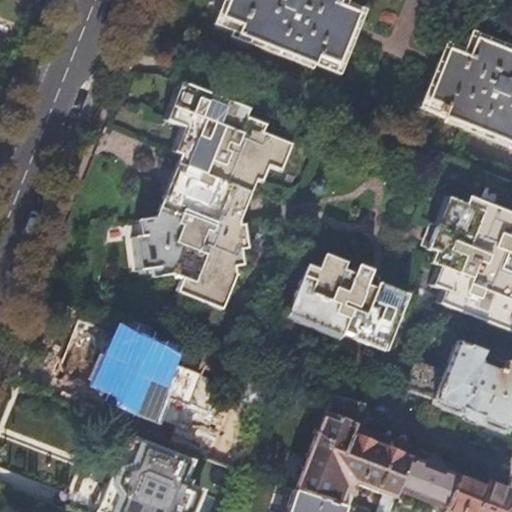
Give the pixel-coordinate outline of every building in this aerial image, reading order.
[(224,0),(218,17),(238,26),(234,35),(312,67),(316,57),(336,65),(357,13),(337,5),(338,0),(224,0)] [(445,49),(423,102),(438,107),(436,114),(442,116),(441,119),(511,148),(511,55),(472,39),(465,58),(445,49)] [(143,238),(138,239),(142,272),(156,270),(158,278),(169,276),(179,280),(174,293),(204,305),(210,290),(225,296),(233,277),(231,269),(237,267),(234,253),(240,251),(236,223),(223,218),(234,190),(241,193),(247,179),(254,182),(260,166),(273,172),(284,145),(256,133),(259,125),(240,117),(243,109),(184,85),(168,123),(185,130),(175,155),(178,156),(174,166),(184,170),(171,201),(160,201),(153,219),(141,221),(143,238)] [(435,226),(425,251),(440,257),(436,268),(442,271),(434,290),(446,295),(441,308),(507,334),(511,321),(511,303),(506,301),(510,289),(511,290),(511,277),(507,275),(511,261),(511,226),(509,225),(511,218),(511,217),(473,201),(469,209),(451,202),(440,228),(435,226)] [(307,264),(286,316),(341,337),(342,335),(366,344),(368,339),(387,347),(406,297),(376,285),(378,280),(369,277),(370,274),(356,268),(352,277),(342,273),(342,270),(321,262),(318,269),(307,264)] [(128,322),(122,319),(115,337),(121,340),(128,322)] [(157,344),(161,335),(128,322),(121,340),(115,337),(109,339),(104,352),(106,357),(109,358),(99,385),(118,393),(125,396),(121,405),(152,417),(161,396),(155,394),(168,362),(173,364),(178,353),(157,344)] [(511,368),(503,364),(499,373),(496,372),(495,375),(475,367),(480,355),(446,342),(435,370),(412,361),(401,389),(430,401),(428,406),(503,436),(511,412),(511,368)] [(272,380),(253,372),(241,402),(261,409),(272,380)] [(337,377),(329,397),(362,406),(368,390),(337,377)] [(114,402),(121,405),(125,396),(118,393),(114,402)] [(329,397),(293,491),(345,508),(345,509),(349,499),(344,489),(354,485),(382,495),(375,511),(387,511),(395,493),(409,459),(403,456),(351,435),(352,431),(362,406),(329,397)] [(201,458),(236,472),(249,440),(213,425),(201,458)] [(405,452),(352,431),(351,435),(403,456),(405,452)] [(129,440),(100,511),(191,511),(199,494),(188,489),(190,483),(183,480),(189,464),(129,440)] [(409,459),(395,493),(442,511),(456,477),(409,459)] [(442,511),(441,511),(501,511),(506,493),(484,484),(482,488),(456,477),(442,511)] [(343,511),(345,508),(293,491),(285,511),(343,511)]
